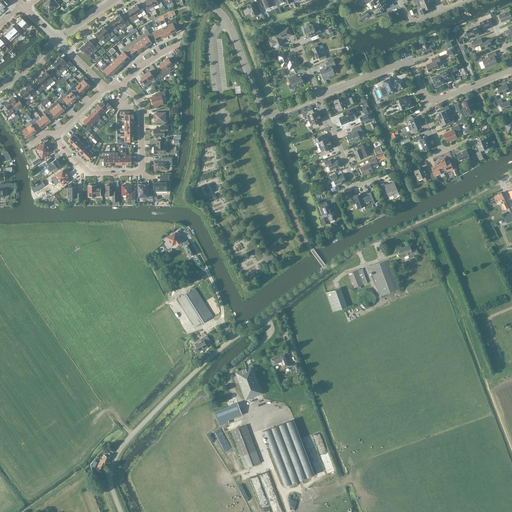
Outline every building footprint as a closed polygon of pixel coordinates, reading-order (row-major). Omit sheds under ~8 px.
[(49,11),(51,14),(60,7),(55,0),(54,0),(52,2),(50,0),(44,5),(49,11)] [(154,7),(150,0),(146,0),(145,1),(147,7),(145,8),(147,14),(150,12),(149,9),(154,7)] [(274,9),(278,8),(275,0),(271,2),(270,0),(262,0),(266,9),(273,6),(274,9)] [(260,18),(263,17),(261,11),(258,12),(254,2),(247,5),(248,9),(247,9),(249,13),(250,13),(252,17),(258,14),(260,18)] [(388,7),(385,2),(377,7),(378,10),(376,11),(376,13),(375,13),(376,16),(383,14),(382,10),(388,7)] [(432,7),(430,2),(421,6),(422,9),(418,11),(420,16),(427,13),(425,10),(432,7)] [(132,7),(137,16),(141,13),(143,16),(146,14),(143,9),(140,10),(137,5),(135,6),(132,7)] [(131,23),(134,21),(138,19),(137,16),(132,7),(129,9),(127,11),(130,16),(128,18),(131,23)] [(510,22),(511,21),(511,18),(509,11),(499,15),(502,22),(509,19),(510,22)] [(115,18),(121,26),(123,29),(130,24),(126,19),(123,20),(120,15),(118,17),(118,16),(115,18)] [(18,24),(16,26),(21,31),(23,29),(24,28),(25,28),(27,28),(28,27),(29,26),(30,25),(29,24),(28,23),(26,23),(25,22),(19,17),(20,17),(19,18),(18,19),(18,20),(18,21),(16,22),(18,24)] [(121,26),(115,18),(112,20),(113,20),(111,22),(114,27),(112,29),(116,34),(118,32),(116,29),(121,26)] [(172,23),(167,25),(171,34),(176,31),(174,26),(177,24),(174,19),(170,20),(172,23)] [(480,25),(465,31),(468,39),(482,34),(481,31),(482,30),(483,31),(488,28),(493,26),(490,19),(485,21),(480,23),(480,25)] [(171,34),(167,25),(162,28),(167,36),(171,34)] [(310,38),(321,34),(319,28),(315,30),(313,25),(304,28),(307,35),(309,34),(310,38)] [(7,29),(14,37),(16,39),(16,38),(17,37),(18,35),(17,35),(19,33),(21,31),(16,26),(14,28),(12,26),(10,27),(10,28),(9,28),(8,28),(8,29),(7,29)] [(99,30),(106,38),(108,40),(114,35),(110,30),(108,32),(104,27),(102,29),(101,28),(99,30)] [(271,34),(272,38),(269,40),(271,47),(275,45),(277,50),(285,47),(282,39),(292,35),(289,27),(271,34)] [(167,36),(162,28),(158,30),(162,38),(167,36)] [(5,36),(3,38),(7,43),(10,41),(14,37),(7,29),(6,30),(6,31),(5,31),(5,32),(5,33),(3,34),(5,36)] [(106,38),(99,30),(97,32),(97,33),(95,34),(99,39),(97,41),(101,46),(104,44),(101,41),(106,38)] [(162,38),(158,30),(153,32),(153,33),(150,34),(151,37),(154,35),(157,41),(162,38)] [(145,33),(140,36),(148,46),(152,43),(149,38),(151,37),(150,34),(147,36),(145,33)] [(148,46),(140,36),(136,39),(143,49),(148,46)] [(143,49),(136,39),(131,42),(139,53),(143,49)] [(481,39),(475,41),(471,43),(473,48),(480,45),(482,50),(492,46),(489,40),(482,42),(481,39)] [(87,42),(84,44),(91,51),(95,47),(97,50),(100,47),(95,43),(93,45),(89,41),(87,42)] [(139,53),(131,42),(127,45),(124,47),(128,52),(131,50),(134,56),(139,53)] [(422,44),(418,45),(420,49),(421,49),(424,55),(437,50),(434,43),(431,45),(428,46),(427,43),(422,45),(422,44)] [(91,51),(84,44),(82,46),(83,47),(81,48),(85,53),(83,55),(89,61),(92,59),(90,57),(92,55),(89,53),(91,51)] [(312,49),(316,59),(319,58),(320,61),(326,58),(325,55),(323,56),(319,46),(318,46),(317,44),(312,46),(311,47),(312,49)] [(123,52),(119,55),(126,62),(130,59),(126,54),(128,52),(124,47),(121,49),(123,52)] [(289,70),(297,67),(296,65),(298,64),(299,63),(298,61),(296,60),(294,60),(292,55),(287,57),(285,52),(277,55),(282,67),(288,65),(289,70)] [(495,58),(497,57),(495,52),(487,55),(489,58),(482,60),(485,68),(497,64),(495,58)] [(126,62),(119,55),(115,59),(122,66),(126,62)] [(429,72),(439,68),(437,64),(441,62),(438,56),(432,59),(433,62),(426,65),(429,72)] [(56,61),(63,68),(67,64),(71,67),(73,65),(69,61),(66,63),(61,57),(59,59),(58,58),(56,61)] [(122,66),(115,59),(111,63),(118,70),(122,66)] [(166,60),(164,62),(171,72),(172,72),(175,70),(175,69),(178,67),(174,62),(172,64),(168,59),(166,60)] [(326,63),(327,67),(326,67),(320,70),(324,80),(329,78),(328,77),(334,75),(331,66),(335,64),(333,60),(326,63)] [(60,76),(64,72),(66,70),(63,68),(56,61),(54,63),(53,65),(57,69),(55,72),(60,76)] [(171,72),(164,62),(161,63),(159,65),(163,70),(158,73),(161,78),(171,72)] [(118,70),(111,63),(107,66),(114,73),(118,70)] [(114,73),(107,66),(104,70),(101,67),(99,70),(103,75),(105,73),(110,77),(114,73)] [(443,84),(446,83),(445,80),(450,77),(448,70),(438,74),(439,75),(431,78),(434,84),(435,87),(443,84)] [(44,73),(41,75),(50,85),(56,79),(52,74),(50,76),(46,72),(44,73)] [(145,75),(150,82),(155,79),(156,82),(161,78),(158,73),(153,77),(150,72),(147,73),(145,75)] [(50,85),(41,75),(39,77),(38,79),(42,84),(39,86),(44,90),(50,85)] [(83,75),(81,78),(79,79),(82,81),(80,84),(86,90),(88,88),(90,86),(86,82),(88,80),(83,75)] [(145,90),(148,88),(152,85),(150,82),(145,75),(142,76),(143,76),(140,78),(144,83),(141,85),(145,90)] [(288,78),(290,84),(289,85),(289,86),(290,88),(291,88),(292,89),(294,87),(303,84),(301,76),(297,78),(296,75),(288,78)] [(405,88),(405,87),(405,86),(406,85),(405,84),(405,83),(404,83),(403,83),(402,80),(397,82),(396,81),(395,80),(391,82),(390,78),(384,81),(386,86),(380,89),(383,98),(389,95),(388,94),(396,91),(395,90),(397,89),(398,90),(405,88)] [(78,86),(75,84),(71,87),(76,92),(78,90),(82,94),(84,92),(86,90),(80,84),(78,86)] [(510,94),(511,93),(511,89),(511,86),(508,87),(507,84),(497,88),(500,95),(509,91),(510,94)] [(25,88),(31,96),(33,98),(40,93),(37,88),(34,90),(30,85),(28,87),(28,86),(25,88)] [(65,93),(67,96),(74,103),(76,101),(76,100),(78,99),(73,94),(76,92),(71,87),(65,93)] [(31,96),(25,88),(23,90),(21,92),(25,97),(23,99),(28,106),(31,104),(29,102),(31,100),(29,98),(31,96)] [(156,97),(151,98),(153,106),(163,103),(161,96),(165,94),(164,91),(155,94),(156,97)] [(74,103),(67,96),(63,99),(61,97),(59,99),(63,104),(65,102),(69,106),(71,104),(72,105),(74,103)] [(351,104),(357,102),(354,96),(348,98),(351,104)] [(399,103),(403,111),(412,107),(409,99),(406,100),(405,96),(398,99),(400,103),(399,103)] [(9,100),(14,108),(16,111),(23,106),(18,99),(16,101),(14,98),(12,99),(11,98),(9,100)] [(347,106),(345,100),(342,101),(341,98),(334,101),(337,110),(338,111),(339,111),(342,110),(343,109),(342,108),(347,106)] [(59,99),(56,101),(52,104),(60,114),(63,112),(62,112),(64,110),(61,106),(63,104),(59,99)] [(467,99),(464,100),(464,101),(463,102),(465,108),(462,109),(466,118),(471,115),(469,111),(474,110),(473,107),(474,107),(472,101),(471,102),(470,99),(468,100),(467,99)] [(12,110),(14,108),(9,100),(6,102),(4,104),(8,109),(5,111),(9,116),(14,113),(12,110)] [(503,111),(511,108),(509,101),(503,103),(502,100),(496,103),(497,105),(500,104),(503,111)] [(113,108),(111,106),(107,102),(105,105),(102,102),(99,106),(105,113),(109,109),(111,111),(113,108)] [(60,114),(52,104),(48,108),(46,110),(50,115),(52,113),(56,118),(58,116),(60,114)] [(99,106),(95,110),(101,116),(104,119),(106,117),(103,115),(105,113),(99,106)] [(438,118),(439,119),(449,116),(448,112),(450,111),(448,106),(442,108),(443,111),(436,114),(438,118)] [(155,119),(155,122),(158,122),(158,123),(162,123),(162,122),(165,122),(165,117),(170,117),(170,108),(156,110),(156,111),(157,111),(157,113),(155,113),(155,116),(155,119)] [(313,114),(311,110),(305,113),(303,108),(300,109),(303,117),(304,117),(306,122),(308,121),(320,116),(319,114),(318,114),(317,112),(313,114)] [(342,125),(352,121),(350,116),(354,114),(352,109),(344,112),(345,115),(339,118),(342,125)] [(45,114),(41,118),(46,125),(49,123),(51,122),(47,117),(50,115),(46,110),(43,112),(45,114)] [(95,110),(91,114),(98,120),(100,123),(102,121),(99,119),(101,116),(95,110)] [(130,111),(125,111),(125,115),(124,115),(124,118),(121,118),(121,120),(133,120),(133,114),(130,115),(130,111)] [(98,120),(91,114),(87,118),(94,124),(98,120)] [(369,114),(366,115),(360,117),(362,122),(371,119),(369,114)] [(321,119),(320,116),(308,121),(310,126),(308,127),(310,130),(319,126),(318,123),(322,122),(320,119),(321,119)] [(408,126),(410,125),(420,121),(419,116),(412,119),(411,116),(405,118),(407,123),(408,126)] [(450,119),(449,116),(439,119),(439,121),(440,125),(448,122),(449,125),(455,123),(453,118),(450,119)] [(46,125),(41,118),(37,121),(35,118),(32,120),(36,125),(38,123),(42,128),(44,127),(46,125)] [(86,128),(87,130),(90,132),(91,130),(89,128),(90,128),(94,124),(87,118),(83,122),(88,126),(86,128)] [(36,125),(32,120),(29,122),(31,125),(27,128),(32,135),(34,134),(37,132),(33,127),(36,125)] [(422,126),(420,121),(410,125),(408,126),(411,134),(417,132),(416,128),(422,126)] [(452,131),(444,134),(447,142),(457,138),(455,133),(460,130),(458,125),(451,128),(452,131)] [(23,126),(21,128),(18,130),(21,135),(24,133),(27,138),(30,137),(32,135),(27,128),(24,129),(23,126)] [(154,129),(154,137),(155,137),(155,138),(158,138),(159,138),(159,137),(165,137),(164,132),(168,132),(168,126),(161,126),(161,129),(154,129)] [(359,134),(362,132),(360,126),(353,128),(355,132),(346,136),(349,144),(361,139),(359,134)] [(76,132),(68,141),(72,144),(78,138),(80,136),(76,132)] [(431,148),(427,137),(421,139),(420,135),(412,138),(414,142),(419,140),(424,151),(431,148)] [(131,145),(134,145),(134,136),(124,136),(124,142),(121,142),(121,145),(125,145),(128,145),(131,145)] [(317,143),(319,148),(331,143),(330,140),(329,141),(328,138),(323,140),(322,136),(313,140),(315,143),(317,143)] [(81,140),(78,138),(72,144),(76,148),(82,142),(85,139),(83,137),(81,140)] [(477,146),(479,151),(476,153),(479,161),(483,159),(480,151),(490,147),(486,139),(479,142),(480,144),(477,146)] [(87,141),(84,144),(82,142),(76,148),(80,152),(86,145),(88,143),(87,141)] [(154,154),(164,154),(164,145),(167,145),(166,141),(157,141),(157,146),(154,146),(154,154)] [(49,148),(47,146),(48,146),(47,146),(45,142),(36,149),(42,158),(51,152),(49,148)] [(332,145),(331,143),(319,148),(321,152),(319,153),(320,157),(329,153),(327,150),(332,148),(331,146),(332,145)] [(367,156),(365,149),(362,144),(354,147),(355,151),(353,151),(357,161),(367,156)] [(80,152),(84,156),(90,149),(86,145),(80,152)] [(380,147),(374,150),(376,155),(382,153),(380,147)] [(94,153),(90,149),(84,156),(87,160),(92,155),(94,157),(96,156),(94,153)] [(463,162),(474,157),(471,151),(467,152),(467,150),(456,154),(459,162),(462,160),(463,162)] [(379,161),(387,158),(385,153),(377,156),(379,161)] [(110,165),(110,156),(104,156),(104,157),(101,157),(101,159),(104,159),(104,165),(110,165)] [(165,161),(154,162),(154,167),(155,167),(157,169),(157,170),(168,170),(168,166),(172,166),(172,158),(165,158),(165,161)] [(370,164),(360,168),(363,175),(373,171),(371,166),(372,166),(371,165),(377,162),(376,158),(370,160),(371,164),(370,164)] [(50,173),(61,166),(56,159),(51,163),(49,160),(42,164),(44,167),(45,166),(50,173)] [(330,159),(324,162),(326,167),(328,166),(330,171),(340,167),(337,160),(332,163),(330,159)] [(444,159),(439,161),(444,173),(447,172),(453,169),(451,162),(446,164),(444,159)] [(444,173),(439,161),(434,163),(436,168),(432,170),(435,177),(441,174),(444,173)] [(424,182),(429,180),(425,170),(421,171),(420,169),(414,171),(417,180),(422,178),(424,182)] [(58,181),(59,182),(60,182),(62,185),(68,181),(66,178),(67,177),(67,176),(68,176),(66,174),(65,174),(63,170),(55,176),(56,177),(55,178),(57,181),(58,181)] [(334,181),(336,186),(346,182),(343,174),(337,177),(336,174),(330,176),(332,182),(334,181)] [(169,183),(169,176),(162,176),(162,183),(156,183),(156,192),(168,191),(168,183),(169,183)] [(34,192),(45,185),(43,181),(32,188),(34,192)] [(56,182),(50,184),(52,190),(58,188),(56,182)] [(387,194),(386,195),(387,197),(393,195),(392,194),(398,192),(394,182),(384,186),(383,183),(380,185),(384,195),(387,194)] [(0,197),(5,197),(4,188),(11,188),(11,183),(0,183),(0,197)] [(113,185),(106,185),(106,196),(112,196),(113,202),(118,202),(117,192),(113,192),(113,185)] [(131,185),(122,185),(122,195),(126,195),(127,200),(135,200),(135,192),(131,192),(131,185)] [(138,191),(139,191),(139,197),(144,197),(144,199),(152,199),(152,189),(148,189),(148,185),(147,185),(144,185),(142,186),(142,185),(138,185),(138,191)] [(96,186),(88,186),(88,197),(96,197),(96,196),(100,196),(100,190),(96,190),(96,186)] [(71,188),(68,188),(68,198),(75,198),(75,201),(83,201),(82,193),(76,194),(76,188),(71,188)] [(371,204),(378,201),(373,191),(368,193),(368,194),(362,197),(361,195),(353,198),(358,209),(366,206),(365,205),(371,203),(371,204)] [(509,208),(506,202),(501,193),(493,197),(497,204),(502,201),(503,204),(502,204),(504,210),(509,208)] [(224,201),(214,207),(217,212),(227,206),(224,201)] [(328,205),(321,208),(320,209),(322,215),(326,214),(329,221),(338,218),(334,207),(329,209),(328,205)] [(166,238),(172,247),(175,244),(176,245),(182,242),(178,236),(180,234),(178,231),(176,232),(175,232),(166,238)] [(185,246),(185,247),(187,250),(186,251),(188,254),(189,253),(191,257),(196,254),(190,244),(185,246)] [(410,245),(399,249),(399,251),(402,257),(408,255),(409,257),(409,258),(410,258),(412,258),(414,257),(414,256),(418,254),(416,249),(411,250),(410,245)] [(389,259),(370,266),(381,296),(399,289),(389,259)] [(367,283),(362,269),(349,273),(354,288),(367,283)] [(196,327),(213,316),(195,288),(178,299),(196,327)] [(333,312),(347,307),(340,288),(326,293),(333,312)] [(376,300),(376,299),(376,297),(375,296),(374,294),(373,293),(372,292),(370,292),(368,292),(367,292),(364,293),(363,296),(362,297),(362,298),(362,300),(362,301),(363,302),(364,303),(365,304),(366,305),(368,305),(370,305),(371,305),(372,305),(374,304),(375,303),(375,302),(376,300)] [(206,345),(210,343),(207,338),(208,338),(207,336),(201,339),(202,341),(195,344),(197,347),(196,348),(195,349),(195,350),(196,351),(197,351),(198,351),(199,351),(207,347),(206,345)] [(297,363),(291,365),(294,373),(300,371),(300,369),(302,369),(297,357),(298,357),(296,351),(294,352),(296,357),(295,358),(297,363)] [(283,368),(289,366),(285,354),(271,359),(273,365),(278,363),(278,364),(279,365),(280,366),(281,366),(282,366),(283,368)] [(255,372),(258,371),(256,367),(253,368),(253,366),(235,373),(245,400),(263,394),(255,372)] [(218,410),(214,412),(220,426),(229,422),(228,420),(242,415),(238,403),(230,406),(225,408),(218,410)] [(294,420),(264,431),(284,486),(314,475),(294,420)] [(231,431),(240,456),(245,469),(260,463),(246,425),(231,431)] [(324,439),(318,441),(320,450),(327,448),(324,439)] [(107,463),(110,458),(104,456),(102,461),(100,460),(96,470),(101,472),(106,462),(107,463)] [(324,460),(327,471),(335,469),(331,456),(326,457),(327,459),(324,460)] [(283,511),(275,482),(266,484),(273,511),(283,511)]
